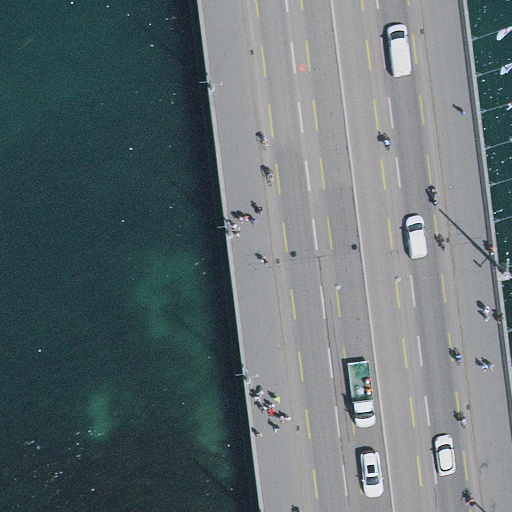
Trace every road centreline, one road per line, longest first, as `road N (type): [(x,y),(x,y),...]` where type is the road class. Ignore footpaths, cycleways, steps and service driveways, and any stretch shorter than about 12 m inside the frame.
road 1 (primary): [(432,511),(369,0)]
road 2 (primary): [(291,0),(353,511)]
